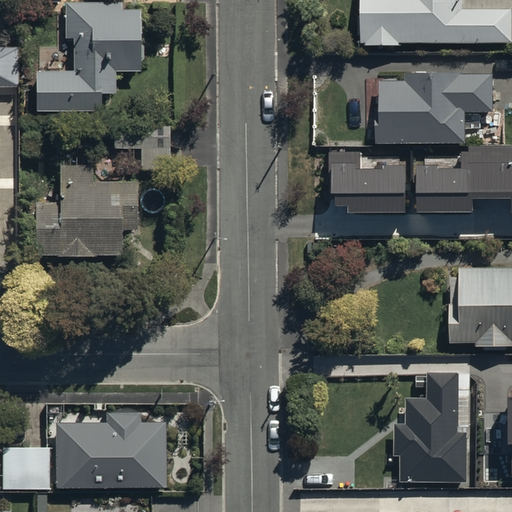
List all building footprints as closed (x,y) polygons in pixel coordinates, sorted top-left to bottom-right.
[(511,36),(511,0),(360,0),(360,35),(365,35),(365,40),(398,40),(398,36),(511,36)] [(142,9),(73,10),(74,76),(37,76),(38,118),(118,117),(117,77),(143,77),(142,9)] [(0,87),(17,87),(17,48),(0,48),(0,87)] [(406,70),(380,70),(381,94),(377,94),(377,99),(374,99),(375,135),(463,134),(463,109),(492,109),(491,70),(463,70),(463,66),(406,66),(406,70)] [(114,123),(114,143),(139,143),(139,167),(171,167),(171,123),(114,123)] [(459,165),(416,165),(416,212),(473,212),(473,199),(511,198),(511,211),(511,150),(459,151),(459,165)] [(359,153),(329,153),(329,197),(334,197),(334,206),(347,206),(347,213),(406,213),(406,165),(359,165),(359,153)] [(95,172),(60,172),(60,206),(39,206),(39,257),(125,257),(125,235),(141,235),(141,186),(95,186),(95,172)] [(449,271),(449,333),(475,333),(475,339),(511,339),(511,334),(511,333),(511,260),(457,261),(457,271),(449,271)] [(466,374),(424,375),(424,401),(403,402),(403,426),(390,426),(391,458),(396,458),(396,486),(465,484),(464,433),(468,433),(466,374)] [(108,414),(55,414),(56,482),(165,481),(164,415),(142,416),(142,405),(108,405),(108,414)] [(50,441),(3,440),(2,485),(49,486),(50,441)]
